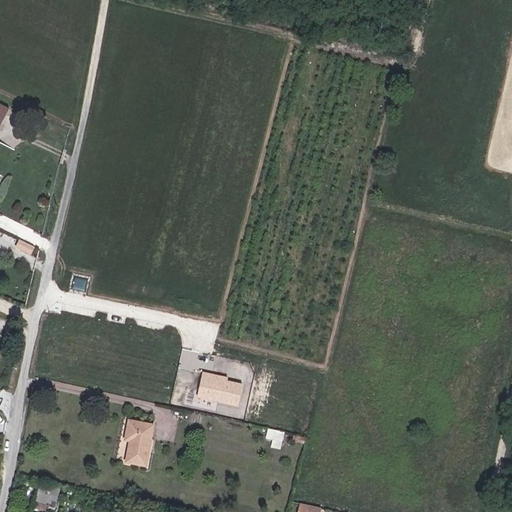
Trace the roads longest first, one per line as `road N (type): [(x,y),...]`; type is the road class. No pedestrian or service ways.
road 1 (unclassified): [(5,511),(74,163)]
road 2 (track): [(105,0),(74,163)]
